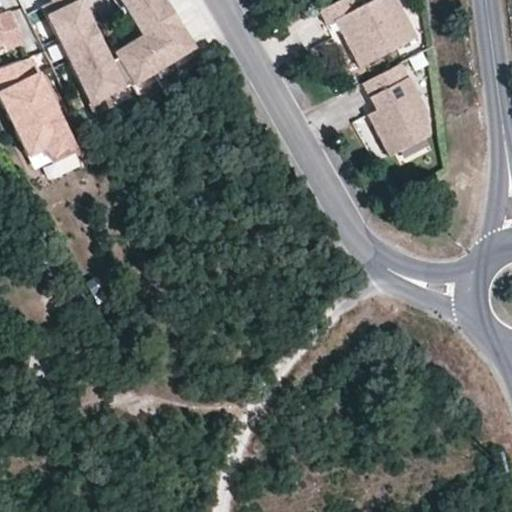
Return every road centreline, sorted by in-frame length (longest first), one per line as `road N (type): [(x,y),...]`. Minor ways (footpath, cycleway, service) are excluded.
road 1 (residential): [(216,0),(388,266)]
road 2 (tertiary): [(504,132),(487,0)]
road 3 (tertiary): [(504,132),(482,262)]
